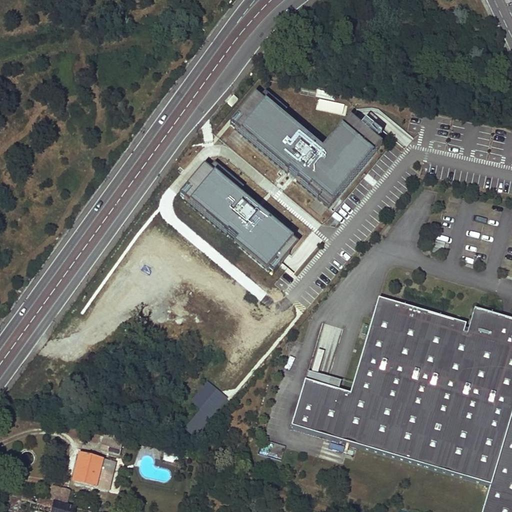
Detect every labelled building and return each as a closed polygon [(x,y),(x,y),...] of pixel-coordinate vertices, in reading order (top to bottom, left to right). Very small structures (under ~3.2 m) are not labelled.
[(255,96),(232,125),(293,176),(329,205),(381,144),(364,130),(357,124),(350,119),(323,152),(255,96)] [(181,197),(267,272),(295,239),(258,207),(210,164),(181,197)] [(433,253),(440,255),(444,245),(436,243),(433,253)] [(305,383),(291,429),(490,487),(482,511),(511,511),(511,322),(474,311),(468,332),(464,331),(465,327),(378,301),(350,396),(338,393),(305,383)] [(250,380),(239,370),(222,388),(233,397),(250,380)] [(305,383),(338,393),(341,383),(328,379),(308,373),(305,383)] [(122,440),(103,436),(99,452),(118,457),(122,440)] [(262,442),(259,454),(280,460),(284,448),(262,442)] [(164,449),(161,461),(178,465),(180,457),(193,460),(194,456),(164,449)] [(114,463),(80,455),(72,484),(107,492),(114,463)] [(73,511),(75,509),(0,487),(0,493),(11,496),(7,510),(13,511),(73,511)] [(69,491),(61,489),(58,503),(66,505),(69,491)]
